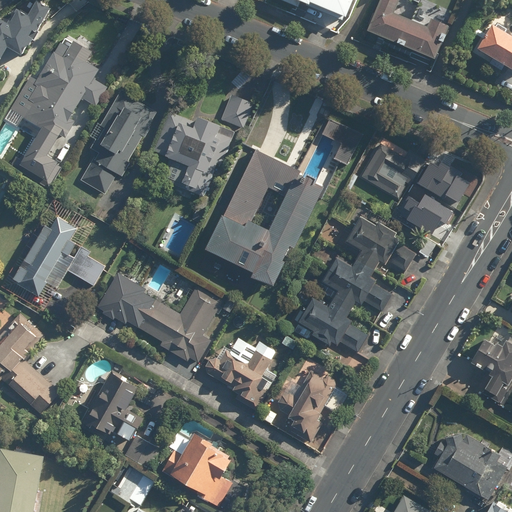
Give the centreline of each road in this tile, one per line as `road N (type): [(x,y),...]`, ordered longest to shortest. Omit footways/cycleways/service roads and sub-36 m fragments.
road 1 (residential): [(511,144),(175,0)]
road 2 (tertiary): [(511,199),(324,511)]
